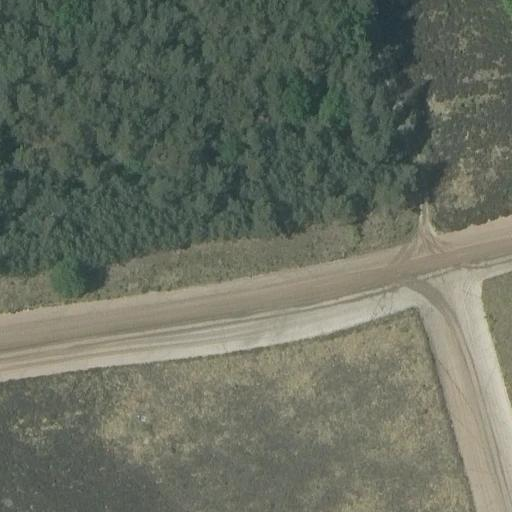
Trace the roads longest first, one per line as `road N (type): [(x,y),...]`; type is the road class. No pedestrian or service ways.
road 1 (track): [(0,356),(229,318),(511,246)]
road 2 (track): [(507,511),(437,271)]
